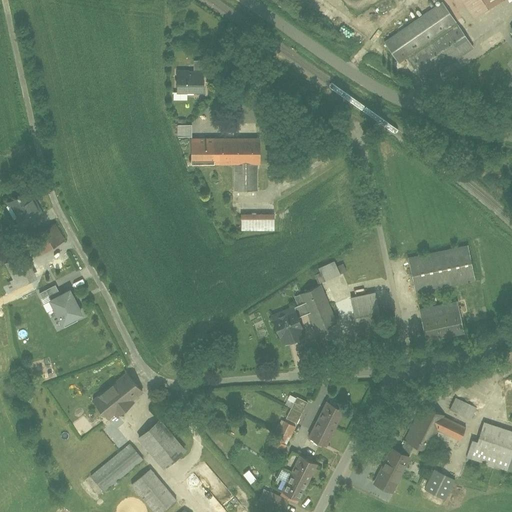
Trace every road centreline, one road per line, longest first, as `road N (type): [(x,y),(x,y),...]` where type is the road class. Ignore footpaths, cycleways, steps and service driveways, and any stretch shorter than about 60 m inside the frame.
road 1 (residential): [(379,374),(154,380),(52,194),(2,0)]
road 2 (residential): [(511,133),(350,71),(246,0)]
road 3 (residential): [(379,374),(317,511)]
road 4 (residential): [(511,331),(379,374)]
